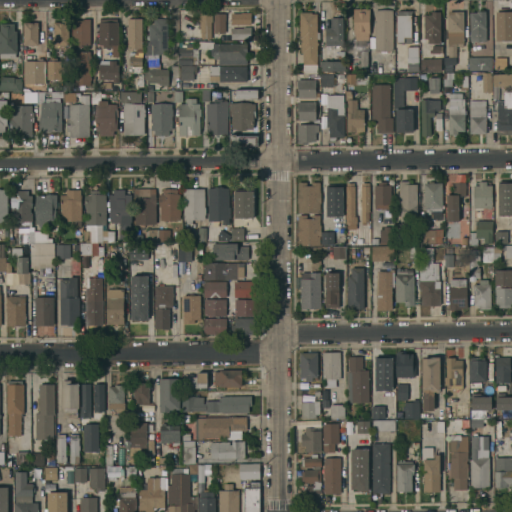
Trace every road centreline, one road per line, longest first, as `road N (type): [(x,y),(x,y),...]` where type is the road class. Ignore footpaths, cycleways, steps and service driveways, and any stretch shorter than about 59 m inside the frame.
road 1 (residential): [(0,357),(259,356),(298,336),(511,332)]
road 2 (residential): [(0,166),(511,159)]
road 3 (residential): [(277,0),(278,511)]
